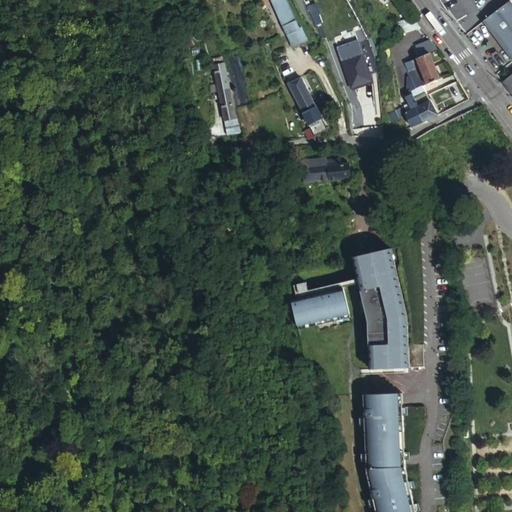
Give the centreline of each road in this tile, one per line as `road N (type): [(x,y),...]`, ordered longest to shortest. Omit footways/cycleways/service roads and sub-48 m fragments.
road 1 (unclassified): [(492,95),(387,143),(302,142),(256,151),(155,136),(117,140),(0,107)]
road 2 (residential): [(511,219),(493,194),(466,186),(435,206),(426,224),(426,509)]
road 3 (unknown): [(339,142),(329,78),(289,49),(268,1)]
